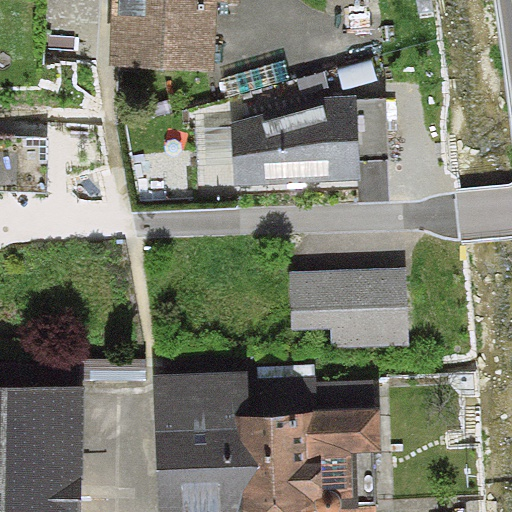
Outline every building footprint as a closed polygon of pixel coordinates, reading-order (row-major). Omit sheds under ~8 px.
[(127,0),(125,64),(235,68),(237,10),(254,11),(254,0),(127,0)] [(358,100),(234,118),(245,191),(368,174),(358,100)] [(416,270),(294,277),(296,322),(343,319),(345,348),(420,344),(416,270)] [(265,374),(170,381),(180,511),(259,511),(259,509),(399,498),(390,377),(266,387),(265,374)] [(0,386),(0,511),(81,511),(83,387),(0,386)]
